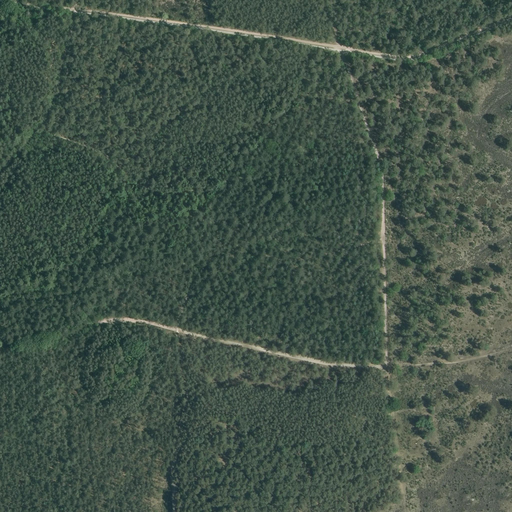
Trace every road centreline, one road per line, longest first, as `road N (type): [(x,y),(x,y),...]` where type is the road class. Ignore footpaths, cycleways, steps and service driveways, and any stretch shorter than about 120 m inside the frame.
road 1 (track): [(385,366),(379,165),(340,47)]
road 2 (track): [(75,9),(350,49)]
road 3 (track): [(217,246),(208,199),(132,183),(89,148),(44,128)]
road 4 (track): [(175,327),(283,356),(385,366)]
road 5 (track): [(174,511),(184,389),(176,332)]
road 6 (track): [(175,327),(117,319),(0,350)]
road 7 (track): [(217,246),(307,261),(380,233)]
road 8 (track): [(350,49),(412,56),(511,17)]
road 9 (track): [(41,511),(35,344)]
road 10 (track): [(404,511),(388,371)]
road 11 (track): [(388,371),(511,349)]
road 12 (track): [(44,128),(75,9)]
